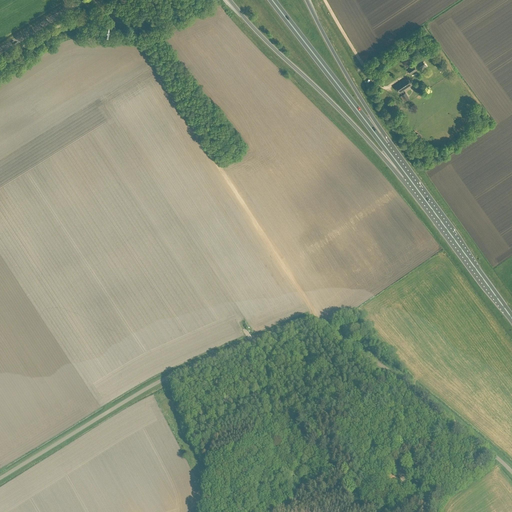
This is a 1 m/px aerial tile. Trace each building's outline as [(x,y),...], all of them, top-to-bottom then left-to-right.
[(414,66),(407,70),(410,74),(416,71),(414,66)] [(412,85),(407,78),(395,86),(399,93),(400,93),(402,95),(401,95),(405,101),(409,98),(405,93),(404,93),(403,91),(412,85)] [(388,108),(391,112),(397,109),(393,103),(390,105),(391,106),(388,108)] [(417,133),(414,137),(418,142),(422,139),(417,133)] [(358,489),(351,491),(353,499),(360,496),(358,489)]
